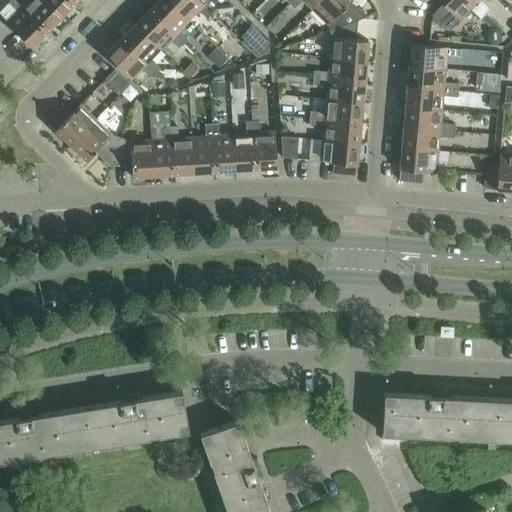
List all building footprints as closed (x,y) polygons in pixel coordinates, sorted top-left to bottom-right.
[(46,32),(13,0),(10,0),(8,3),(16,12),(6,22),(32,47),(46,32)] [(13,0),(46,32),(61,17),(43,0),(27,0),(25,2),(23,0),(13,0)] [(43,0),(61,17),(75,2),(72,0),(43,0)] [(157,0),(148,10),(183,44),(188,39),(179,30),(189,21),(167,0),(157,0)] [(167,0),(189,21),(199,11),(207,19),(211,14),(196,0),(167,0)] [(234,7),(227,0),(196,0),(211,14),(216,9),(234,7)] [(292,0),(289,4),(293,8),(301,0),(302,0),(312,10),(320,0),(292,0)] [(320,0),(312,10),(326,23),(329,31),(358,20),(366,16),(350,1),(350,0),(320,0)] [(439,0),(443,4),(432,15),(431,21),(449,31),(470,9),(481,20),(485,15),(469,0),(439,0)] [(479,0),(469,0),(485,15),(490,11),(479,0)] [(134,24),(160,50),(170,40),(178,48),(183,44),(148,10),(134,24)] [(331,38),(330,59),(366,62),(368,40),(356,39),(358,20),(329,31),(331,38)] [(120,39),(154,73),(159,69),(150,60),(160,50),(134,24),(120,39)] [(241,38),(260,56),(268,46),(268,43),(252,27),(241,38)] [(154,73),(120,39),(105,54),(131,80),(141,69),(150,78),(154,73)] [(411,45),(409,67),(445,70),(447,55),(461,57),(462,50),(447,49),(447,48),(411,45)] [(216,47),(208,56),(219,67),(227,58),(216,47)] [(366,62),(330,59),(328,73),(314,71),(313,78),(364,82),(366,62)] [(192,62),(183,70),(189,76),(197,67),(192,62)] [(268,64),(255,65),(255,74),(268,74),(268,64)] [(409,67),(407,87),(458,91),(458,85),(444,83),(445,70),(409,67)] [(243,73),(232,73),(232,83),(243,82),(243,73)] [(172,78),(166,84),(172,89),(177,83),(172,78)] [(326,99),(362,103),(364,82),(313,78),(312,85),(327,86),(326,99)] [(223,81),(211,82),(212,92),(224,92),(223,81)] [(405,107),(442,110),(443,96),(457,97),(458,91),(407,87),(405,107)] [(489,94),(488,107),(497,108),(498,95),(489,94)] [(362,103),(326,99),(324,113),(310,111),(309,118),(360,123),(362,103)] [(70,145),(95,119),(80,104),(71,113),(63,105),(46,122),(70,145)] [(403,127),(447,131),(454,132),(455,125),(441,124),(442,110),(405,107),(403,127)] [(360,123),(309,118),(309,125),(323,126),(322,140),(358,143),(360,123)] [(95,119),(70,145),(86,160),(95,151),(110,166),(120,138),(111,135),(95,119)] [(252,122),(255,169),(277,168),(274,132),(259,133),(258,121),(252,122)] [(233,134),(235,170),(255,169),(252,122),(245,122),(245,133),(233,134)] [(192,137),(194,173),(214,171),(211,124),(205,125),(205,136),(192,137)] [(211,124),(214,171),(235,170),(233,134),(218,135),(218,124),(211,124)] [(151,139),(153,175),(173,174),(170,127),(163,127),(164,139),(151,139)] [(170,127),(173,174),(194,173),(192,137),(177,138),(177,127),(170,127)] [(401,147),(438,151),(439,137),(454,138),(454,132),(447,131),(403,127),(401,147)] [(298,138),(281,136),(282,157),(296,158),(298,138)] [(120,138),(110,166),(131,165),(132,176),(153,175),(151,139),(129,141),(120,138)] [(358,143),(322,140),(320,161),(333,162),(332,174),(355,177),(358,143)] [(438,151),(401,147),(399,180),(422,182),(423,171),(436,172),(438,151)] [(511,191),(511,154),(499,154),(498,166),(486,165),(484,189),(511,191)] [(452,327),(441,327),(440,335),(452,336),(452,327)] [(383,394),(381,434),(487,440),(487,449),(493,450),(494,440),(511,441),(511,400),(432,397),(432,391),(415,391),(414,396),(383,394)] [(0,421),(0,462),(188,432),(182,392),(141,399),(140,393),(123,396),(124,401),(37,416),(36,411),(19,413),(19,418),(0,421)] [(269,511),(257,476),(262,475),(256,458),(251,460),(238,421),(199,434),(226,511),(269,511)]
